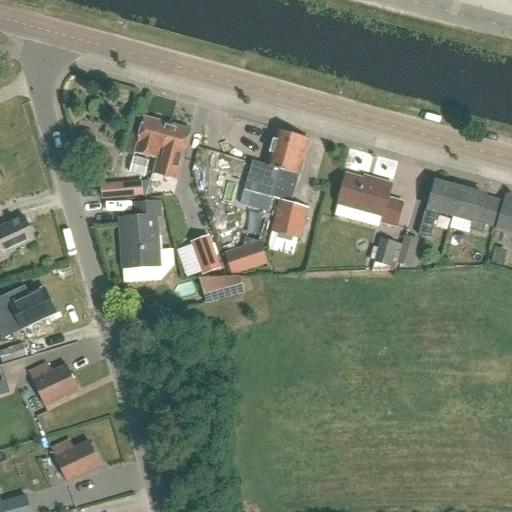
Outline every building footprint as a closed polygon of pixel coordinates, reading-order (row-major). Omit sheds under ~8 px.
[(144,118),(134,154),(156,159),(158,150),(163,152),(170,125),(144,118)] [(177,181),(191,131),(170,125),(163,152),(158,150),(156,159),(158,160),(154,175),(177,181)] [(291,136),(275,131),(265,166),(252,162),(244,191),(271,198),(276,200),(275,180),(278,170),(281,171),(291,136)] [(290,204),(295,186),(308,141),(291,136),(281,171),(278,170),(275,180),(276,200),(280,201),(272,233),(299,240),(308,210),(308,209),(290,204)] [(133,157),(129,173),(144,177),(148,161),(133,157)] [(397,227),(404,204),(388,200),(392,185),(365,178),(364,180),(346,175),(338,205),(383,217),(381,222),(397,227)] [(101,184),(102,200),(143,197),(142,181),(101,184)] [(460,191),(434,183),(420,235),(430,238),(437,212),(453,217),(460,191)] [(271,198),(244,191),(240,205),(267,212),(271,198)] [(486,199),(486,198),(460,191),(453,217),(471,221),(470,232),(483,235),(485,226),(496,228),(497,229),(503,204),(486,199)] [(511,198),(505,197),(503,204),(497,229),(496,228),(496,230),(511,234),(511,198)] [(122,270),(159,267),(155,217),(160,217),(159,202),(135,204),(136,218),(119,219),(122,270)] [(24,218),(0,228),(0,262),(8,259),(6,254),(34,240),(24,218)] [(413,267),(421,239),(407,235),(400,263),(413,267)] [(220,269),(209,237),(192,243),(203,275),(220,269)] [(382,239),(381,241),(375,262),(391,266),(397,243),(382,239)] [(234,275),(270,263),(263,242),(227,254),(234,275)] [(494,253),(491,263),(501,266),(504,255),(494,253)] [(199,280),(206,304),(243,293),(239,279),(199,280)] [(22,330),(56,314),(44,288),(28,296),(24,288),(6,296),(22,330)] [(0,364),(28,356),(24,344),(0,351),(0,364)] [(47,365),(38,369),(29,374),(45,408),(79,391),(67,366),(51,373),(47,365)] [(67,484),(101,468),(89,442),(73,450),(70,442),(51,450),(67,484)] [(30,511),(26,497),(0,503),(0,511),(30,511)]
